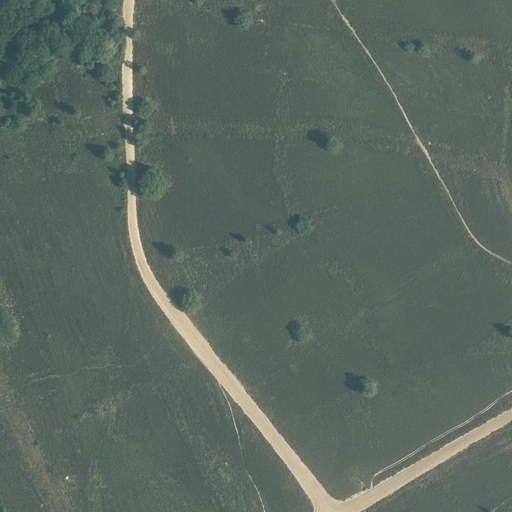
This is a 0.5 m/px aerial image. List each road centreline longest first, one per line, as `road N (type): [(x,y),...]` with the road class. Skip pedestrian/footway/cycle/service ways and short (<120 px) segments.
road 1 (track): [(127,0),(134,244),(144,274),(333,511)]
road 2 (track): [(343,511),(511,416)]
